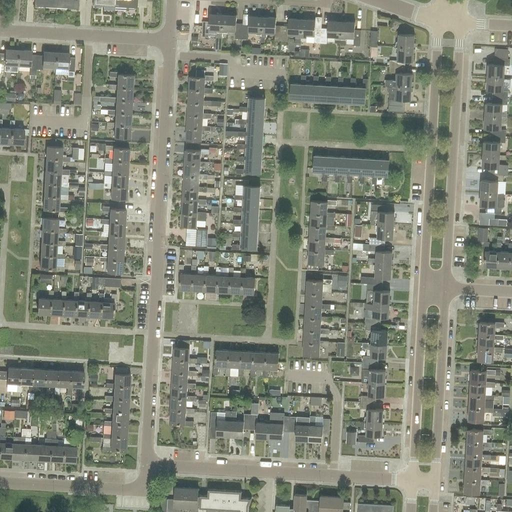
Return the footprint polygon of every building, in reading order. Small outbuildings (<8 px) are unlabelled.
[(56,8),(57,8),(56,0),(34,0),(34,7),(48,8),(48,6),(56,7),(56,8)] [(56,0),(57,8),(57,7),(65,8),(64,9),(78,9),(78,0),(56,0)] [(115,0),(115,7),(123,7),(123,8),(137,9),(137,0),(115,0)] [(222,33),(224,15),(210,14),(211,14),(210,14),(209,22),(203,21),(202,37),(208,37),(209,35),(216,36),(216,49),(222,50),(222,33)] [(235,39),(242,39),(243,24),(236,23),(237,16),(236,15),(236,16),(224,15),(222,33),(227,34),(228,31),(236,31),(235,39)] [(256,35),(262,36),(263,17),(250,17),(250,16),(249,16),(249,24),(243,24),(242,39),(248,40),(249,32),(256,33),(256,35)] [(275,41),(282,42),(283,26),(276,26),(276,18),(275,18),(263,17),(262,36),(262,42),(265,42),(266,37),(267,37),(267,36),(267,33),(275,34),(275,41)] [(288,34),(296,35),(296,37),(296,41),(301,41),(302,38),(303,20),(290,19),(289,19),(288,26),(283,26),(282,42),(288,42),(288,34)] [(321,44),(322,28),(315,28),(316,20),(315,20),(303,20),(302,41),(307,41),(307,36),(315,36),(314,44),(321,44)] [(328,37),(335,37),(335,40),(335,43),(341,43),(341,40),(342,22),(329,21),(328,21),(328,29),(322,28),(321,44),(327,44),(328,37)] [(342,22),(341,40),(341,43),(341,45),(346,45),(347,38),(354,38),(354,46),(360,46),(361,31),(355,30),(355,22),(354,22),(354,23),(342,22)] [(396,42),(395,48),(414,49),(415,35),(399,34),(398,42),(396,42)] [(389,67),(405,68),(405,61),(413,62),(414,49),(395,48),(395,53),(398,53),(397,61),(390,60),(389,67)] [(0,53),(0,74),(4,74),(4,72),(17,72),(17,66),(18,66),(19,52),(19,51),(18,51),(18,52),(13,52),(13,51),(6,50),(5,54),(0,53)] [(36,79),(36,70),(37,56),(31,55),(31,52),(30,51),(30,52),(24,51),(23,52),(19,52),(18,66),(30,67),(30,69),(30,79),(36,79)] [(43,67),(56,68),(57,54),(57,53),(56,53),(56,54),(51,54),(51,53),(45,52),(44,52),(43,56),(37,56),(36,70),(43,70),(43,67)] [(62,54),(57,54),(56,68),(55,75),(70,75),(69,82),(74,82),(75,58),(69,58),(69,54),(62,53),(62,54)] [(488,77),(504,78),(505,65),(510,66),(510,59),(495,58),(494,65),(488,64),(488,77)] [(393,86),(393,87),(411,88),(412,74),(405,74),(405,68),(389,67),(389,73),(396,73),(396,82),(393,82),(394,81),(386,80),(386,86),(393,86)] [(190,76),(190,89),(205,90),(205,88),(206,80),(214,81),(214,76),(205,76),(206,71),(197,71),(196,77),(190,76)] [(118,87),(133,88),(134,75),(119,74),(119,73),(110,72),(110,77),(118,77),(118,85),(118,87)] [(290,100),(303,101),(304,85),(306,85),(306,77),(302,76),(301,85),(291,84),(290,100)] [(303,101),(315,101),(316,86),(318,86),(319,77),(314,77),(314,86),(306,85),(304,85),(303,101)] [(493,97),(508,98),(508,91),(503,91),(504,78),(488,77),(487,90),(493,91),(493,97)] [(315,101),(328,102),(329,86),(331,87),(331,78),(326,78),(326,86),(318,86),(316,86),(315,101)] [(328,102),(340,103),(341,87),(343,87),(344,79),(339,78),(339,87),(331,87),(329,86),(328,102)] [(340,103),(353,103),(353,88),(355,88),(356,79),(352,79),(351,88),(343,87),(341,87),(340,103)] [(353,88),(353,103),(365,104),(366,89),(368,89),(368,80),(364,80),(363,88),(355,88),(353,88)] [(117,99),(132,100),(133,88),(118,87),(118,85),(110,85),(109,89),(117,90),(117,98),(117,99)] [(411,101),(411,88),(393,87),(393,92),(395,92),(395,100),(387,99),(387,105),(387,111),(402,112),(403,106),(403,100),(411,101)] [(190,89),(189,102),(204,103),(204,101),(205,93),(213,93),(213,89),(205,88),(205,90),(190,89)] [(3,100),(16,101),(16,93),(3,92),(3,100)] [(81,105),(82,94),(75,93),(74,105),(81,105)] [(116,112),(132,113),(132,100),(117,99),(117,98),(100,97),(100,101),(117,102),(116,110),(116,112)] [(240,111),(249,112),(249,110),(265,111),(266,98),(250,97),(249,107),(240,107),(240,111)] [(486,103),(485,116),(501,117),(502,117),(507,117),(507,112),(502,112),(502,104),(507,104),(508,98),(493,97),(492,103),(486,103)] [(189,102),(188,114),(204,115),(204,113),(204,105),(221,106),(221,102),(204,101),(204,103),(189,102)] [(115,125),(131,125),(132,113),(116,112),(116,110),(108,110),(108,114),(116,115),(116,123),(115,125)] [(248,122),(264,123),(265,111),(249,110),(249,112),(248,120),(240,119),(239,124),(248,124),(248,122)] [(204,115),(188,114),(187,127),(203,128),(203,126),(203,118),(212,118),(212,114),(204,113),(204,115)] [(501,117),(485,116),(485,129),(491,129),(491,136),(506,137),(506,130),(501,130),(501,117)] [(0,143),(11,144),(12,129),(10,129),(2,129),(3,120),(0,120),(0,143)] [(11,121),(10,129),(12,129),(11,144),(24,145),(24,130),(15,129),(15,121),(11,121)] [(130,138),(131,125),(115,125),(116,123),(107,122),(107,127),(115,128),(115,137),(130,138)] [(264,136),(264,123),(248,122),(248,124),(248,132),(239,132),(239,136),(247,137),(248,135),(264,136)] [(211,126),(203,126),(203,128),(187,127),(187,140),(202,141),(203,131),(211,131),(211,126)] [(263,148),(264,136),(248,135),(247,137),(247,145),(238,144),(238,149),(247,149),(247,147),(263,148)] [(484,142),(484,155),(499,156),(500,143),(506,143),(506,137),(491,136),(490,142),(484,142)] [(47,146),(47,159),(62,160),(62,161),(70,162),(71,157),(62,157),(63,147),(47,146)] [(114,151),(114,159),(113,160),(129,161),(130,148),(115,148),(115,146),(106,146),(106,150),(114,151)] [(79,148),(73,147),(72,159),(84,159),(84,149),(79,148)] [(246,160),(262,161),(263,148),(247,147),(247,149),(246,157),(238,156),(237,161),(246,162),(246,160)] [(201,164),(201,162),(201,154),(210,154),(210,152),(216,153),(216,148),(210,148),(210,150),(201,149),(201,151),(186,150),(185,163),(201,164)] [(488,174),(504,175),(508,176),(508,165),(499,165),(499,156),(484,155),(483,167),(489,168),(488,174)] [(327,182),(328,173),(326,173),(327,157),(315,156),(314,172),(323,173),(323,181),(327,182)] [(326,173),(328,173),(336,173),(335,182),(340,182),(340,174),(338,174),(339,157),(327,157),(326,173)] [(352,158),(339,157),(338,174),(340,174),(348,174),(348,183),(352,183),(353,174),(351,174),(352,158)] [(113,163),(113,171),(113,173),(128,174),(129,161),(113,160),(114,159),(105,158),(105,163),(113,163)] [(363,175),(364,159),(352,158),(351,174),(353,174),(361,175),(360,183),(365,184),(365,175),(363,175)] [(62,160),(47,159),(46,171),(61,172),(61,174),(70,175),(70,170),(62,169),(62,161),(62,160)] [(376,176),(377,160),(364,159),(363,175),(365,175),(373,176),(373,184),(377,184),(378,176),(376,176)] [(262,173),(262,161),(246,160),(246,162),(246,169),(237,169),(237,173),(246,174),(246,172),(262,173)] [(389,160),(377,160),(376,176),(378,176),(385,176),(385,185),(389,185),(390,176),(388,176),(389,160)] [(185,163),(185,175),(200,176),(200,174),(201,166),(209,167),(209,162),(201,162),(201,164),(185,163)] [(61,172),(46,171),(45,184),(61,185),(61,187),(69,187),(69,183),(69,182),(61,182),(61,174),(61,172)] [(112,186),(128,187),(128,174),(113,173),(113,171),(105,171),(104,175),(113,176),(112,184),(112,186)] [(200,176),(185,175),(184,188),(199,189),(200,187),(200,179),(208,179),(208,175),(200,174),(200,176)] [(482,180),(481,193),(497,194),(498,181),(503,182),(504,175),(488,174),(488,181),(482,180)] [(112,186),(112,184),(89,183),(89,189),(101,190),(101,188),(112,188),(111,198),(127,199),(128,187),(112,186)] [(61,185),(45,184),(45,197),(60,197),(60,199),(68,200),(68,195),(60,195),(61,187),(61,185)] [(244,198),(260,199),(261,186),(245,185),(244,195),(235,195),(235,199),(244,200),(244,198)] [(184,188),(183,200),(199,201),(199,199),(199,192),(207,192),(208,187),(200,187),(199,189),(184,188)] [(497,194),(481,193),(481,206),(487,207),(486,213),(501,214),(502,207),(503,207),(505,206),(505,201),(504,199),(504,194),(497,194)] [(60,207),(60,199),(60,197),(45,197),(44,209),(59,210),(59,212),(67,212),(68,208),(60,207)] [(243,210),(260,211),(260,199),(244,198),(244,200),(244,208),(235,207),(235,212),(243,212),(243,210)] [(183,200),(182,213),(198,214),(198,212),(199,204),(207,205),(207,200),(199,199),(199,201),(183,200)] [(328,215),(328,213),(328,205),(337,206),(337,200),(328,200),(328,202),(312,201),(311,214),(328,215)] [(376,219),(376,225),(394,226),(395,213),(387,212),(387,206),(372,205),(372,211),(379,211),(379,219),(376,219)] [(111,212),(110,220),(110,221),(126,222),(126,209),(111,208),(111,207),(103,207),(102,211),(111,212)] [(259,224),(260,211),(243,210),(243,212),(243,220),(234,220),(234,224),(243,225),(243,223),(259,224)] [(207,213),(198,212),(198,214),(182,213),(182,226),(197,227),(198,221),(207,221),(207,213)] [(328,215),(311,214),(311,226),(327,227),(327,225),(334,226),(335,218),(336,218),(336,214),(328,213),(328,215)] [(58,231),(58,233),(66,233),(67,229),(58,228),(59,218),(43,217),(43,230),(58,231)] [(109,234),(125,235),(126,222),(110,221),(110,220),(102,219),(102,224),(110,224),(109,232),(109,234)] [(258,236),(259,224),(243,223),(243,225),(242,233),(233,232),(233,237),(242,237),(242,236),(258,236)] [(311,226),(310,239),(326,239),(326,237),(327,230),(335,230),(336,226),(334,226),(327,225),(327,227),(311,226)] [(364,243),(385,245),(385,239),(393,240),(394,226),(376,225),(376,230),(378,230),(378,238),(370,237),(364,237),(364,243)] [(489,228),(479,228),(479,241),(488,241),(489,228)] [(58,231),(43,230),(42,243),(57,244),(57,245),(66,246),(66,241),(58,241),(58,233),(58,231)] [(198,230),(197,246),(213,247),(214,239),(208,239),(208,230),(198,230)] [(124,247),(125,235),(109,234),(109,232),(101,232),(101,236),(109,237),(109,245),(109,247),(124,247)] [(257,249),(258,236),(242,236),(242,237),(241,245),(233,244),(232,249),(242,250),(242,248),(257,249)] [(511,252),(509,252),(502,251),(502,242),(501,242),(501,236),(498,236),(497,251),(499,251),(498,268),(510,268),(511,252)] [(335,238),(326,237),(326,239),(310,239),(309,251),(325,252),(325,250),(326,242),(335,242),(334,245),(341,245),(341,238),(335,238)] [(485,267),(498,268),(499,251),(497,251),(489,250),(490,242),(485,241),(485,251),(486,251),(485,267)] [(42,243),(41,255),(57,256),(57,258),(65,259),(65,254),(57,253),(57,245),(57,244),(42,243)] [(374,264),(391,265),(392,252),(385,252),(385,245),(364,243),(363,250),(370,250),(377,251),(376,259),(374,259),(369,259),(369,264),(374,264)] [(123,260),(124,247),(109,247),(109,245),(101,244),(100,249),(109,249),(108,257),(108,259),(123,260)] [(325,252),(309,251),(308,264),(325,265),(325,255),(334,256),(334,251),(325,250),(325,252)] [(57,256),(41,255),(40,268),(55,269),(55,271),(64,271),(64,267),(56,266),(57,258),(57,256)] [(108,259),(108,257),(100,257),(100,262),(108,262),(107,272),(123,273),(123,260),(108,259)] [(361,283),(368,283),(383,284),(383,278),(391,279),(391,265),(374,264),(373,269),(376,269),(375,278),(368,277),(362,277),(361,283)] [(193,274),(192,274),(184,274),(184,265),(180,265),(179,274),(181,274),(180,290),(192,290),(193,274)] [(192,290),(205,291),(206,275),(204,275),(196,274),(197,266),(192,265),(192,274),(193,274),(192,290)] [(206,275),(205,291),(217,292),(218,276),(217,276),(209,275),(209,266),(205,266),(204,275),(206,275)] [(218,276),(217,292),(230,293),(231,276),(229,276),(221,276),(222,267),(217,267),(217,276),(218,276)] [(231,276),(230,293),(242,293),(243,277),(241,277),(234,277),(234,268),(229,268),(229,276),(231,276)] [(242,268),(241,277),(243,277),(242,293),(255,294),(256,278),(246,277),(246,268),(242,268)] [(51,283),(52,275),(40,274),(40,282),(51,283)] [(340,283),(347,283),(348,275),(340,275),(340,283)] [(121,279),(105,278),(105,286),(121,287),(121,279)] [(308,280),(307,293),(323,294),(323,292),(324,284),(332,285),(333,280),(323,279),(323,281),(308,280)] [(383,284),(368,283),(367,290),(375,290),(374,299),(372,299),(371,303),(389,304),(390,292),(382,291),(383,284)] [(52,299),(53,299),(54,291),(49,291),(49,299),(39,298),(38,314),(51,314),(52,299)] [(51,314),(63,315),(64,300),(66,300),(66,292),(62,291),(61,300),(53,299),(52,299),(51,314)] [(77,300),(79,300),(79,292),(74,292),(74,300),(66,300),(64,300),(63,315),(76,316),(77,300)] [(323,294),(307,293),(306,305),(322,306),(322,305),(323,297),(332,297),(332,292),(323,292),(323,294)] [(77,300),(76,316),(88,317),(89,301),(91,301),(92,293),(87,293),(87,301),(79,300),(77,300)] [(88,317),(101,317),(102,302),(104,302),(104,298),(104,294),(100,293),(99,302),(91,301),(89,301),(88,317)] [(102,302),(101,317),(114,318),(115,303),(116,303),(117,294),(112,294),(112,299),(104,298),(104,302),(102,302)] [(366,317),(365,323),(380,324),(381,318),(388,318),(389,304),(371,303),(371,304),(366,303),(366,309),(366,317)] [(322,306),(306,305),(305,318),(322,319),(322,317),(322,309),(331,310),(331,305),(322,305),(322,306)] [(305,318),(305,330),(321,331),(321,329),(321,321),(330,322),(331,317),(322,317),(322,319),(305,318)] [(480,323),(479,335),(495,336),(495,335),(495,327),(504,328),(504,323),(495,322),(495,324),(480,323)] [(370,337),(369,343),(387,344),(388,331),(380,331),(380,324),(365,323),(365,329),(372,330),(372,337),(370,337)] [(321,331),(305,330),(304,342),(320,343),(320,342),(321,333),(329,334),(330,330),(321,329),(321,331)] [(479,335),(478,348),(494,349),(494,347),(494,340),(503,340),(503,335),(495,335),(495,336),(479,335)] [(329,342),(320,342),(320,343),(304,342),(303,355),(319,356),(320,346),(329,347),(329,342)] [(387,344),(369,343),(363,342),(363,348),(369,348),(371,348),(371,357),(363,356),(363,362),(378,363),(378,358),(386,358),(387,344)] [(189,361),(189,363),(197,363),(198,359),(190,358),(190,348),(175,347),(174,360),(189,361)] [(503,348),(494,347),(494,349),(478,348),(478,361),(493,362),(494,352),(503,353),(503,356),(511,355),(511,349),(503,349),(503,348)] [(219,366),(227,366),(228,367),(229,350),(217,350),(216,365),(214,365),(214,375),(218,375),(219,366)] [(228,367),(227,366),(226,375),(231,376),(231,367),(239,367),(241,367),(242,351),(229,350),(228,367)] [(253,368),(254,352),(242,351),(241,367),(239,367),(239,376),(243,376),(244,367),(251,368),(253,368)] [(266,369),(267,353),(254,352),(253,368),(251,368),(251,377),(256,377),(256,368),(264,369),(266,369)] [(279,353),(267,353),(266,369),(264,369),(263,378),(268,378),(268,369),(278,370),(279,353)] [(174,360),(173,373),(189,374),(189,375),(197,376),(197,371),(189,371),(189,363),(189,361),(174,360)] [(378,363),(363,362),(363,369),(362,382),(367,383),(385,384),(386,371),(378,370),(378,363)] [(21,369),(8,368),(8,372),(8,380),(7,383),(18,384),(17,392),(22,392),(22,384),(20,384),(21,369)] [(33,385),(34,369),(21,369),(20,384),(22,384),(30,384),(30,393),(34,393),(35,385),(33,385)] [(33,385),(35,385),(43,385),(42,393),(47,394),(47,385),(45,385),(46,370),(34,369),(33,385)] [(58,386),(59,371),(46,370),(45,385),(47,385),(55,386),(55,394),(59,394),(60,386),(58,386)] [(486,384),(486,382),(487,375),(495,375),(496,370),(486,370),(486,371),(471,370),(471,383),(486,384)] [(0,379),(8,380),(8,372),(0,371),(0,379)] [(71,387),(71,371),(59,371),(58,386),(60,386),(68,387),(67,395),(72,395),(72,387),(71,387)] [(84,372),(71,371),(71,387),(72,387),(80,387),(80,395),(85,396),(85,387),(83,387),(84,372)] [(189,374),(173,373),(172,385),(188,386),(188,388),(196,388),(196,384),(188,383),(189,375),(189,374)] [(115,386),(130,387),(131,374),(115,374),(115,384),(107,383),(106,388),(114,388),(115,386)] [(471,383),(470,396),(485,396),(485,395),(492,395),(492,387),(494,388),(495,383),(486,382),(486,384),(471,383)] [(361,396),(361,402),(376,403),(376,397),(384,397),(385,384),(367,383),(367,388),(369,388),(369,396),(361,396)] [(172,385),(171,398),(187,399),(187,401),(195,401),(196,396),(187,396),(188,388),(188,386),(172,385)] [(114,399),(129,400),(130,387),(115,386),(114,388),(114,396),(106,396),(106,400),(114,401),(114,399)] [(470,396),(469,408),(485,409),(485,408),(485,400),(499,401),(499,396),(492,395),(485,395),(485,396),(470,396)] [(171,398),(171,411),(186,411),(186,413),(195,414),(195,409),(187,409),(187,401),(187,399),(171,398)] [(129,413),(129,400),(114,399),(114,401),(113,409),(105,408),(105,413),(113,414),(113,412),(129,413)] [(365,416),(365,422),(383,423),(383,410),(376,410),(376,403),(361,402),(361,408),(368,409),(367,417),(365,416)] [(485,409),(469,408),(468,421),(484,422),(484,412),(493,413),(493,416),(509,416),(509,410),(493,409),(493,408),(485,408),(485,409)] [(14,420),(15,412),(5,411),(5,419),(14,420)] [(186,411),(171,411),(170,423),(185,424),(185,426),(194,426),(194,422),(186,421),(186,413),(186,411)] [(230,436),(232,411),(225,411),(225,420),(217,420),(218,413),(211,412),(210,428),(217,428),(217,436),(230,436)] [(232,411),(230,436),(243,437),(244,430),(250,430),(251,415),(244,414),(244,422),(235,421),(236,412),(232,411)] [(113,412),(113,414),(113,421),(104,421),(104,426),(112,426),(112,424),(128,425),(129,413),(113,412)] [(256,438),(270,439),(271,414),(270,414),(270,421),(264,420),(264,423),(257,422),(257,415),(251,415),(250,430),(257,430),(256,438)] [(271,414),(270,439),(283,439),(283,432),(290,432),(291,417),(284,416),(283,424),(276,423),(276,414),(271,414)] [(311,416),(311,418),(309,441),(322,442),(323,434),(329,434),(330,419),(323,419),(323,426),(315,426),(315,423),(316,416),(311,416)] [(291,417),(290,432),(296,432),(296,440),(309,441),(311,418),(297,417),(291,417)] [(382,437),(383,423),(365,422),(361,422),(361,428),(360,428),(359,435),(359,442),(374,443),(374,436),(382,437)] [(103,438),(112,439),(112,437),(127,438),(128,425),(112,424),(112,426),(112,434),(104,433),(103,438)] [(0,438),(0,456),(5,457),(4,458),(12,459),(12,444),(5,443),(6,437),(5,437),(5,428),(1,428),(0,436),(0,438)] [(12,444),(12,459),(19,459),(19,458),(24,458),(26,429),(22,429),(21,438),(14,437),(13,444),(12,444)] [(26,429),(24,458),(24,459),(25,459),(25,458),(30,459),(30,460),(37,460),(38,445),(30,444),(31,438),(30,438),(31,429),(26,429)] [(45,459),(50,460),(52,431),(47,430),(46,439),(44,439),(44,445),(38,445),(37,460),(45,460),(45,459)] [(468,430),(467,443),(483,444),(483,442),(483,434),(492,435),(492,430),(483,430),(482,431),(468,430)] [(55,461),(62,461),(63,446),(57,446),(58,440),(56,440),(56,431),(52,431),(50,460),(50,461),(51,461),(51,460),(55,460),(55,461)] [(112,437),(112,439),(111,447),(103,446),(103,451),(111,451),(111,450),(126,451),(127,438),(112,437)] [(64,446),(63,446),(62,461),(63,461),(63,460),(68,461),(68,462),(76,462),(77,447),(70,447),(71,439),(64,438),(64,446)] [(482,456),(482,455),(482,447),(491,447),(491,443),(483,442),(483,444),(467,443),(466,455),(482,456)] [(482,456),(466,455),(466,468),(481,469),(481,467),(482,459),(490,460),(491,455),(482,455),(482,456)] [(466,468),(465,480),(481,481),(481,480),(481,472),(490,473),(490,468),(481,467),(481,469),(466,468)] [(481,481),(465,480),(464,493),(480,494),(480,484),(489,485),(489,480),(481,480),(481,481)] [(242,498),(242,491),(209,489),(208,496),(198,495),(199,489),(176,487),(175,499),(162,498),(161,511),(167,511),(180,511),(181,507),(192,507),(191,511),(208,511),(208,508),(232,510),(232,511),(248,511),(249,504),(252,498),(251,498),(242,498)] [(306,511),(307,500),(308,495),(296,494),(295,506),(276,504),(275,511),(306,511)] [(307,500),(306,511),(350,511),(351,502),(344,502),(344,497),(321,496),(321,501),(307,500)] [(468,497),(469,505),(479,504),(478,496),(468,497)]
